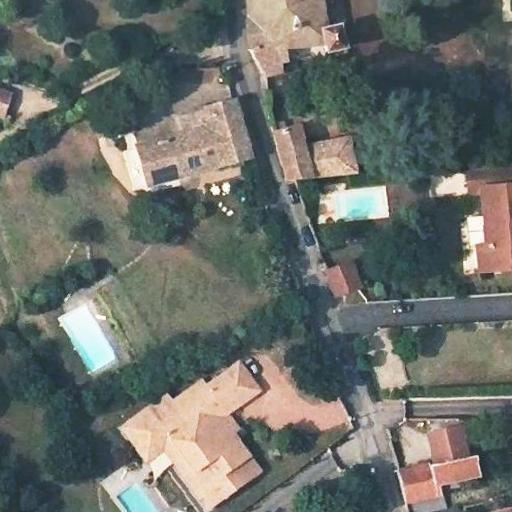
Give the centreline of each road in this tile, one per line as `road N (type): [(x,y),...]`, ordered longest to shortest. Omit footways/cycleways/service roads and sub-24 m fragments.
road 1 (residential): [(389,511),(371,439),(249,125),(228,45),(227,0)]
road 2 (unknown): [(327,333),(511,316)]
road 3 (unknown): [(273,511),(371,439)]
